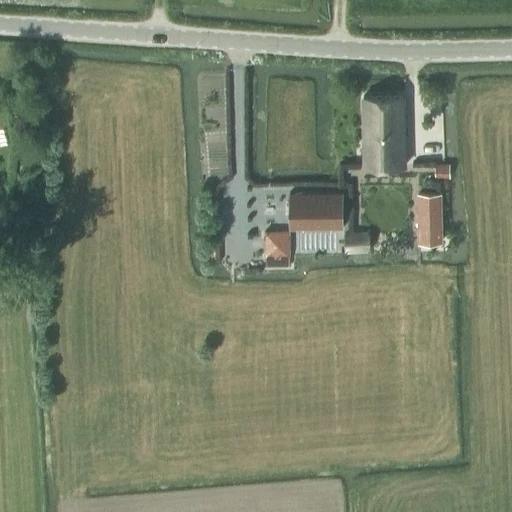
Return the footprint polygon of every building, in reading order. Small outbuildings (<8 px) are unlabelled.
[(361,96),(362,167),(404,167),(403,96),(361,96)] [(449,177),(449,164),(434,164),(434,178),(449,177)] [(288,229),(342,229),(342,192),(288,192),(288,229)] [(417,193),(418,242),(441,242),(440,192),(417,193)] [(372,230),(346,229),(346,250),(371,251),(372,230)] [(289,271),(289,230),(264,230),(266,271),(289,271)]
